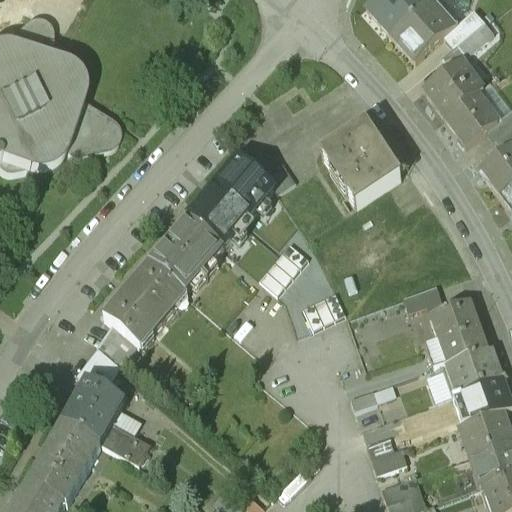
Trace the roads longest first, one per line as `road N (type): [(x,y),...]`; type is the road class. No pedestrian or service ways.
road 1 (residential): [(306,18),(173,160),(10,355)]
road 2 (residential): [(511,306),(470,222),(405,124),(306,18)]
